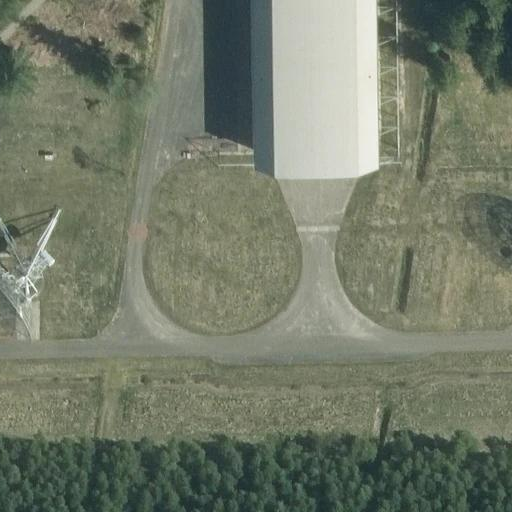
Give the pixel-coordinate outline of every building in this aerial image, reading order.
[(253,0),(256,153),(378,151),(375,0),(253,0)] [(313,372),(313,360),(289,360),(289,372),(313,372)] [(315,360),(314,372),(338,373),(339,360),(315,360)] [(277,373),(276,361),(252,363),(253,375),(277,373)] [(247,375),(247,362),(222,362),(222,375),(247,375)]
